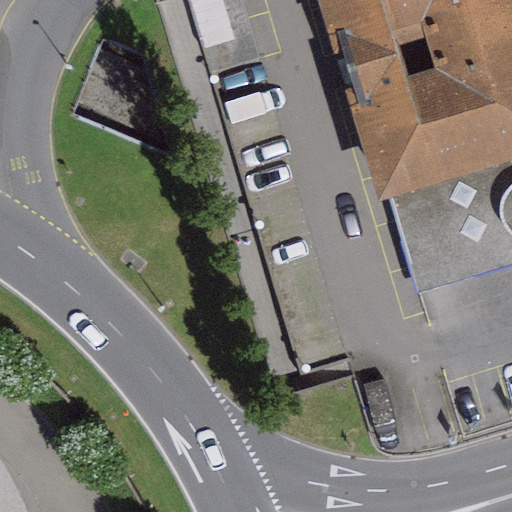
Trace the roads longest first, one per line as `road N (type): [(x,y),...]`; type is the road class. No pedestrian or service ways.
road 1 (primary): [(511,481),(350,490),(206,450)]
road 2 (primary): [(206,450),(168,392),(111,331),(0,238)]
